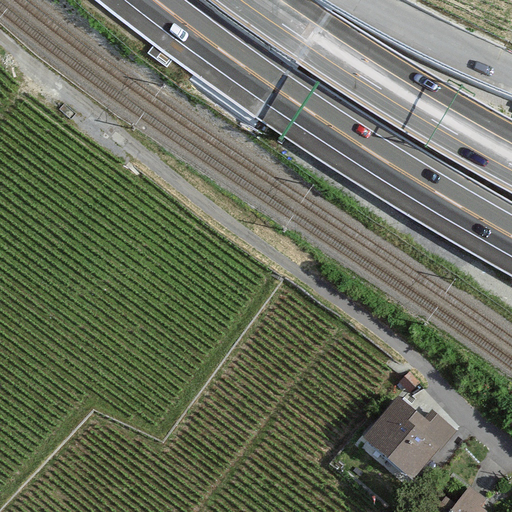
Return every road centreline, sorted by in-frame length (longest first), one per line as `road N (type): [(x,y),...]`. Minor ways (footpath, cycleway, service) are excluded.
road 1 (track): [(511,448),(413,357),(0,37)]
road 2 (motorway): [(154,0),(276,88),(511,237)]
road 3 (motorway): [(511,160),(258,0)]
road 4 (tertiary): [(363,0),(511,69)]
